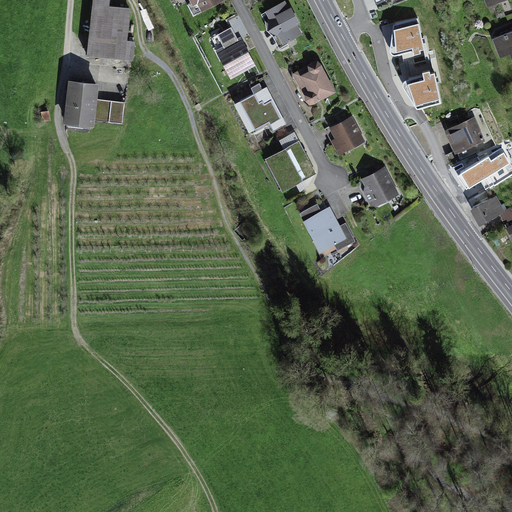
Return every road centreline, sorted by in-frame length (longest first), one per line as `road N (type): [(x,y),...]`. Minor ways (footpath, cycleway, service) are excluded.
road 1 (track): [(215,511),(178,448),(74,324),(72,172),(57,123),(71,0)]
road 2 (secondary): [(511,294),(396,132),(322,0)]
road 3 (residential): [(233,0),(332,188)]
